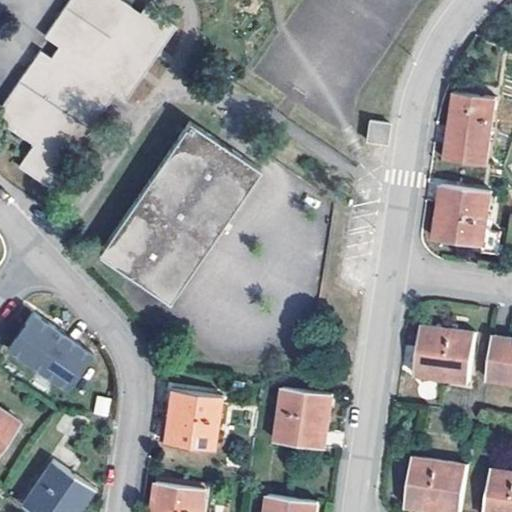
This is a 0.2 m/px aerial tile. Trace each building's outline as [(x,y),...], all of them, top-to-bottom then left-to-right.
[(0,114),(38,141),(23,163),(55,184),(120,91),(130,98),(182,25),(150,3),(146,9),(132,0),(71,0),(49,33),(63,44),(55,54),(45,47),(0,111),(0,114)] [(462,86),(453,154),(493,159),(501,91),(462,86)] [(375,117),(372,137),(391,140),(394,120),(375,117)] [(195,119),(102,249),(173,298),(265,166),(195,119)] [(443,211),(455,212),(459,181),(448,179),(443,211)] [(443,211),(440,234),(490,241),(498,187),(459,181),(455,212),(443,211)] [(37,310),(14,344),(70,383),(94,349),(37,310)] [(452,365),(451,373),(476,377),(482,328),(428,321),(422,361),(452,365)] [(511,332),(501,331),(494,374),(511,376),(511,332)] [(421,370),(451,373),(452,365),(422,361),(421,370)] [(289,383),(282,437),(322,443),(326,414),(335,415),(339,390),(289,383)] [(176,384),(172,410),(181,412),(177,440),(216,445),(224,391),(176,384)] [(96,396),(93,414),(108,417),(111,398),(96,396)] [(0,451),(23,419),(0,402),(0,451)] [(168,438),(177,440),(181,412),(172,410),(168,438)] [(326,414),(322,443),(331,444),(335,415),(326,414)] [(419,451),(412,500),(436,504),(436,500),(437,496),(468,500),(474,459),(419,451)] [(58,455),(26,500),(43,511),(68,511),(76,501),(83,506),(98,484),(58,455)] [(511,511),(511,465),(499,463),(492,511),(493,511),(511,511)] [(163,477),(159,502),(163,503),(168,504),(166,511),(206,511),(211,485),(163,477)] [(274,491),(270,511),(320,511),(323,498),(274,491)] [(436,504),(467,508),(468,500),(437,496),(436,500),(436,504)] [(78,511),(83,506),(76,501),(68,511),(78,511)] [(159,502),(157,511),(166,511),(168,504),(163,503),(159,502)]
